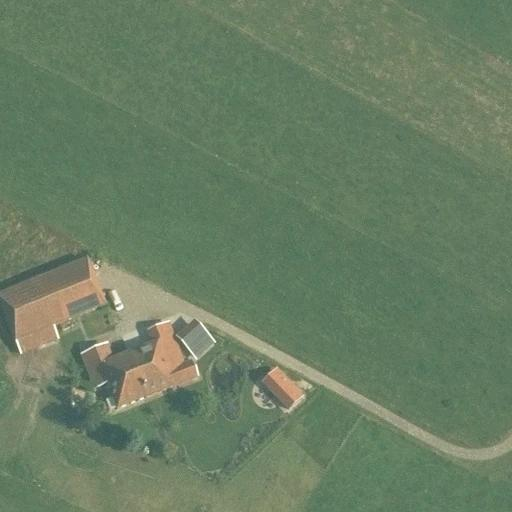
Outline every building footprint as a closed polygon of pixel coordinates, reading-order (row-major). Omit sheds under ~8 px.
[(105,307),(86,259),(0,294),(0,307),(15,344),(105,307)] [(195,322),(176,339),(197,362),(215,345),(199,327),(195,322)] [(144,349),(130,354),(131,356),(148,397),(196,378),(190,363),(185,365),(175,339),(169,324),(146,332),(151,346),(144,349)] [(106,346),(81,357),(94,391),(107,386),(116,410),(148,397),(131,356),(130,354),(112,361),(106,346)] [(302,397),(276,370),(262,384),(287,411),(302,397)]
